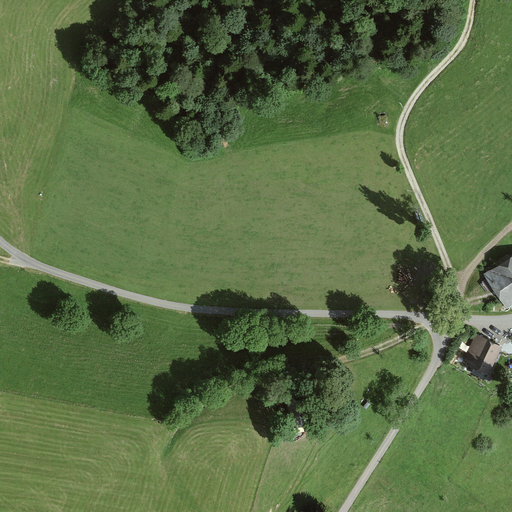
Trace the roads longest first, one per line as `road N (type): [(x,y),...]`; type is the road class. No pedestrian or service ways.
road 1 (unclassified): [(0,241),(46,269),(173,306),(432,322),(441,337),(436,360),(344,511)]
road 2 (track): [(439,330),(455,288),(399,133),(430,78),(459,49),(474,0)]
road 3 (track): [(158,462),(172,432),(202,403),(367,352),(432,322)]
